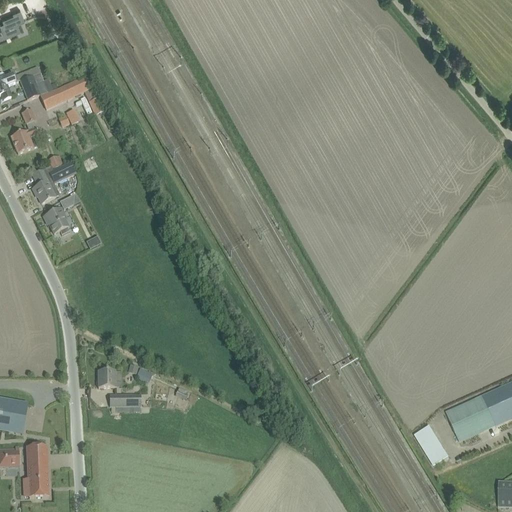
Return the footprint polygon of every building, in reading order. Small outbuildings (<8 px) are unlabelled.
[(0,39),(6,37),(3,32),(7,30),(7,29),(18,25),(25,22),(20,10),(13,14),(14,16),(3,20),(5,26),(1,27),(0,23),(0,39)] [(12,77),(6,80),(4,75),(2,74),(0,74),(0,103),(0,105),(11,101),(6,88),(19,83),(14,71),(10,72),(12,77)] [(48,94),(48,95),(59,91),(56,84),(50,86),(48,80),(43,82),(40,74),(20,82),(28,102),(40,97),(48,94)] [(41,98),(46,111),(92,92),(87,79),(59,91),(48,95),(41,98)] [(94,100),(86,103),(93,117),(101,113),(94,100)] [(22,115),(29,132),(11,139),(18,156),(40,147),(35,136),(39,135),(34,123),(36,122),(32,111),(22,115)] [(71,127),(76,124),(72,113),(66,116),(71,127)] [(42,206),(55,199),(49,187),(54,185),(54,186),(76,175),(71,164),(53,173),(51,168),(33,177),(38,187),(33,190),(35,196),(37,195),(42,206)] [(75,196),(60,203),(64,211),(74,207),(80,203),(76,195),(75,196)] [(61,210),(44,219),(47,226),(48,227),(49,226),(54,236),(60,233),(61,237),(69,233),(68,229),(69,229),(65,222),(67,222),(61,210)] [(152,377),(139,371),(137,377),(150,382),(152,377)] [(99,390),(116,390),(116,373),(98,373),(99,390)] [(496,427),(511,420),(511,384),(483,398),(483,400),(447,416),(458,442),(495,426),(496,427)] [(179,391),(176,396),(185,400),(188,395),(179,391)] [(110,408),(141,408),(141,397),(110,397),(110,408)] [(0,400),(0,432),(9,434),(9,433),(6,433),(11,404),(14,404),(14,403),(0,400)] [(429,428),(414,437),(434,469),(449,459),(429,428)] [(29,491),(29,500),(49,499),(47,448),(27,449),(29,481),(24,481),(24,482),(24,491),(29,491)] [(15,451),(0,452),(0,468),(20,467),(19,449),(15,449),(15,451)] [(499,509),(511,509),(511,483),(499,483),(499,509)]
